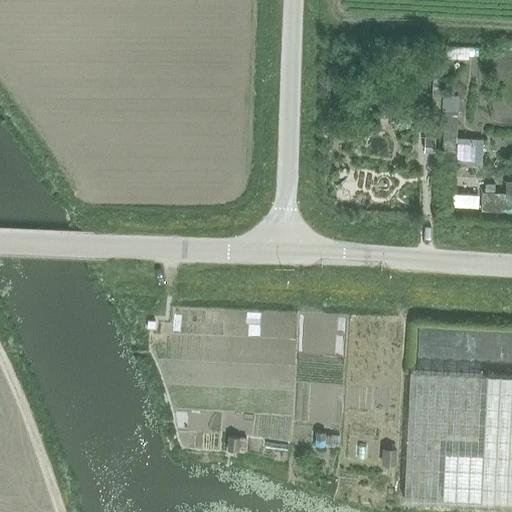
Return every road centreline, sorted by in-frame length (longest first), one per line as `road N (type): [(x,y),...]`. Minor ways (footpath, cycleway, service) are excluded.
road 1 (residential): [(287,258),(0,242)]
road 2 (unclassified): [(287,258),(293,0)]
road 3 (residential): [(511,269),(287,258)]
